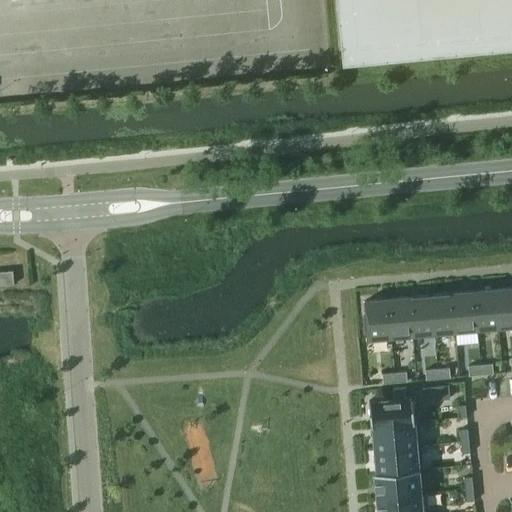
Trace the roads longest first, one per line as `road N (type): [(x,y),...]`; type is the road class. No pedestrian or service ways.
road 1 (unclassified): [(177,202),(511,172)]
road 2 (residential): [(89,511),(71,255)]
